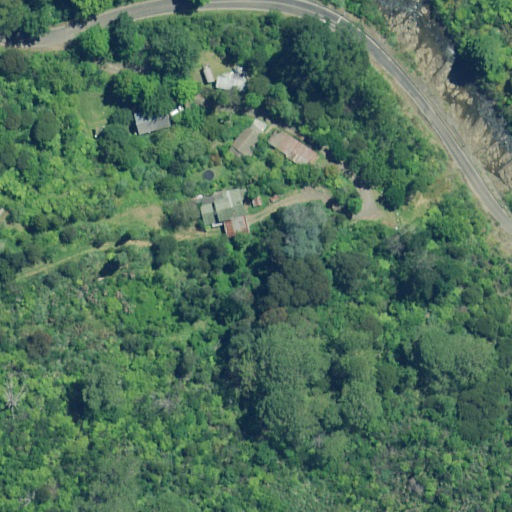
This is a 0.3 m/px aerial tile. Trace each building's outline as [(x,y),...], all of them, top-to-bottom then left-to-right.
[(244,91),(245,75),(217,73),(216,89),(244,91)] [(172,127),(167,106),(134,114),(139,135),(172,127)] [(269,127),(252,116),(232,150),(249,160),(269,127)] [(318,155),(280,131),(271,144),(285,153),(287,151),(311,166),(318,155)] [(244,205),(239,187),(188,201),(196,229),(235,218),(232,208),(244,205)]
